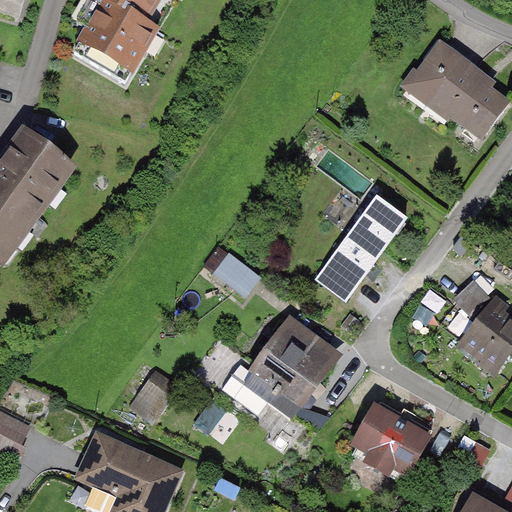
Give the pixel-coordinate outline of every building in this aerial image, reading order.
[(25,0),(0,0),(0,14),(20,20),(25,0)] [(100,0),(106,3),(75,55),(127,85),(158,31),(146,24),(160,0),(100,0)] [(407,87),(484,141),(511,102),(511,89),(441,39),(407,87)] [(0,257),(3,260),(69,171),(26,139),(0,174),(0,257)] [(407,222),(378,201),(319,282),(348,303),(407,222)] [(215,274),(248,299),(264,278),(231,253),(215,274)] [(463,347),(497,373),(511,352),(511,325),(499,315),(504,307),(498,302),(495,307),(475,286),(459,301),(481,324),(463,347)] [(298,412),(334,355),(276,318),(240,376),(298,412)] [(135,415),(158,426),(178,383),(155,372),(135,415)] [(430,437),(366,405),(341,453),(405,486),(430,437)] [(0,421),(0,451),(16,459),(30,431),(2,417),(0,421)] [(160,511),(177,475),(100,440),(82,480),(102,489),(94,507),(106,511),(160,511)] [(449,511),(511,511),(511,497),(474,473),(449,511)]
